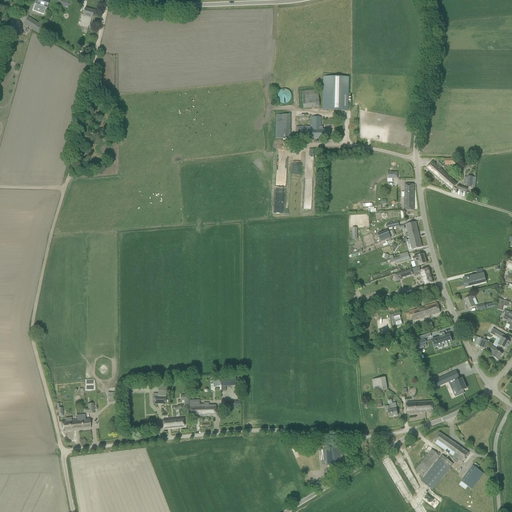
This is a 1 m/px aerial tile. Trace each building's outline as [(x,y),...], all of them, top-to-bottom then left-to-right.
[(45,11),(46,11),(49,1),(47,0),(36,0),(35,5),(34,5),(32,11),(43,15),(45,11)] [(92,18),(94,11),(85,9),(83,16),(81,15),(79,23),(79,24),(80,24),(89,27),(91,18),(92,18)] [(28,18),(25,24),(39,33),(42,26),(28,18)] [(323,110),(329,111),(347,111),(348,78),(323,77),(323,110)] [(291,96),(291,95),(290,94),(290,93),(289,92),(288,91),(287,90),(286,90),(285,90),(283,90),(282,90),(281,90),(279,91),(278,92),(277,94),(277,95),(277,96),(277,98),(277,99),(278,101),(279,102),(280,103),(281,104),(283,104),(284,104),(286,104),(288,103),(289,102),(290,101),(291,99),(291,98),(291,96)] [(318,90),(302,91),(302,108),(319,108),(318,90)] [(276,115),(276,127),(276,138),(290,139),(290,115),(276,115)] [(329,139),(329,134),(329,130),(322,130),(322,127),(320,127),(320,118),(311,118),(311,127),(296,127),(296,139),(329,139)] [(435,166),(431,162),(426,169),(451,190),(457,184),(440,170),(442,167),(438,164),(435,166)] [(472,187),(474,187),(476,178),(473,178),(473,177),(468,176),(466,187),(472,187)] [(404,211),(408,211),(413,211),(413,185),(405,185),(405,196),(404,196),(404,211)] [(398,222),(386,225),(387,229),(389,229),(389,230),(393,229),(393,228),(399,226),(398,222)] [(409,237),(418,235),(415,223),(410,224),(406,225),(408,234),(406,234),(407,238),(409,237)] [(388,230),(377,234),(380,240),(381,242),(391,238),(388,230)] [(421,247),(418,235),(409,237),(410,240),(407,240),(407,242),(409,249),(412,248),(412,249),(416,248),(421,247)] [(395,264),(410,259),(408,254),(405,255),(394,259),(395,264)] [(424,254),(413,258),(416,266),(427,263),(424,254)] [(420,271),(414,273),(415,276),(421,274),(424,285),(428,284),(433,283),(428,268),(423,270),(420,271)] [(411,270),(399,273),(401,279),(413,275),(411,270)] [(463,279),(465,287),(486,282),(484,274),(463,279)] [(469,298),(464,300),(468,309),(475,306),(472,300),(475,299),(474,295),(471,297),(471,296),(469,297),(469,298)] [(388,305),(390,311),(397,309),(395,303),(388,305)] [(408,320),(411,320),(435,314),(440,312),(437,303),(432,304),(408,311),(409,313),(406,314),(408,320)] [(510,316),(505,315),(503,320),(508,322),(507,324),(510,326),(509,329),(511,330),(511,317),(510,316)] [(498,345),(501,347),(506,349),(510,342),(505,339),(506,336),(497,331),(493,329),(490,334),(494,336),(500,340),(498,345)] [(438,349),(443,347),(442,345),(451,342),(449,334),(445,336),(444,333),(439,334),(439,337),(432,340),(434,347),(437,346),(438,349)] [(417,341),(416,341),(417,346),(418,348),(419,348),(419,349),(424,348),(423,347),(426,346),(425,343),(426,343),(427,343),(425,339),(427,338),(426,338),(431,337),(430,334),(416,338),(417,341)] [(481,339),(478,346),(485,349),(488,341),(481,339)] [(494,354),(492,357),(498,360),(502,355),(497,351),(497,350),(492,346),(489,351),(494,354)] [(443,377),(435,381),(437,387),(445,383),(449,382),(450,384),(452,390),(455,389),(457,395),(462,392),(461,390),(466,388),(463,382),(463,381),(461,378),(459,379),(458,377),(456,371),(445,376),(443,377)] [(394,374),(396,390),(400,389),(401,394),(407,393),(406,389),(404,390),(401,373),(394,374)] [(388,390),(385,377),(372,380),(374,393),(379,392),(380,394),(385,393),(384,391),(388,390)] [(221,387),(236,386),(236,378),(221,379),(221,387)] [(153,405),(166,405),(166,384),(153,384),(153,388),(158,388),(158,394),(153,394),(153,405)] [(180,401),(184,401),(185,407),(189,407),(189,400),(188,401),(188,393),(186,393),(186,396),(180,396),(180,401)] [(433,412),(433,407),(432,401),(406,403),(407,414),(433,412)] [(208,406),(208,403),(204,404),(189,405),(190,417),(196,416),(216,415),(215,405),(208,406)] [(388,411),(389,417),(397,416),(396,410),(397,409),(395,403),(389,404),(390,406),(385,407),(385,411),(388,411)] [(94,414),(93,404),(87,405),(88,409),(84,409),(85,414),(88,413),(89,414),(94,414)] [(107,422),(107,408),(98,408),(98,422),(107,422)] [(77,416),(78,420),(79,430),(91,429),(90,419),(85,419),(85,415),(77,416)] [(62,432),(79,430),(78,420),(71,421),(71,418),(65,418),(65,421),(61,422),(62,432)] [(176,419),(162,420),(163,429),(184,427),(183,418),(176,419)] [(433,440),(437,443),(436,444),(451,454),(449,457),(454,460),(456,458),(462,463),(469,453),(438,432),(433,440)] [(339,458),(339,459),(337,459),(336,448),(325,449),(325,450),(322,450),(323,453),(323,460),(326,460),(326,466),(340,465),(339,458)] [(422,477),(439,456),(432,450),(415,470),(422,477)] [(432,490),(449,470),(450,471),(451,469),(450,468),(453,464),(442,455),(421,481),(432,490)] [(461,482),(472,490),(473,487),(483,474),(479,471),(477,469),(479,467),(475,463),(461,482)]
